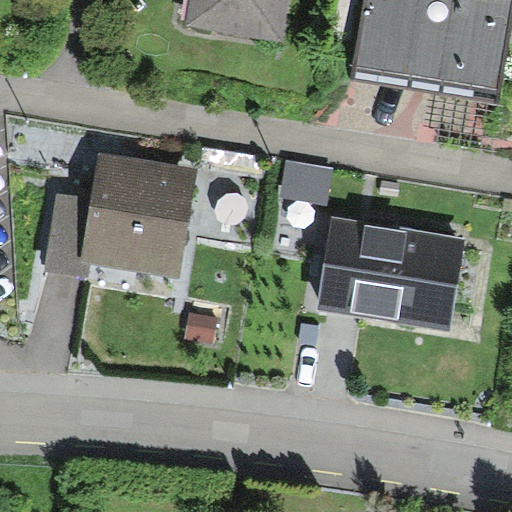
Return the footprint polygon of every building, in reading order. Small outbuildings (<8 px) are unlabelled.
[(270,46),(276,0),(191,0),(187,33),(270,46)] [(358,0),(344,97),(486,118),(503,0),(358,0)] [(279,205),(319,211),(323,179),(284,173),(279,205)] [(73,277),(163,290),(178,189),(87,176),(83,201),(51,197),(38,283),(72,288),(73,277)] [(443,333),(452,254),(336,240),(327,319),(443,333)]
